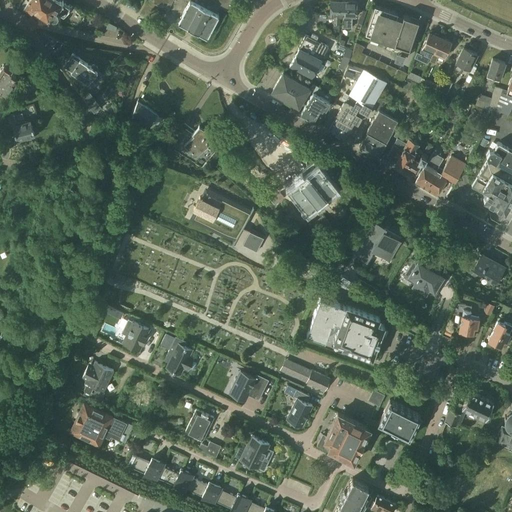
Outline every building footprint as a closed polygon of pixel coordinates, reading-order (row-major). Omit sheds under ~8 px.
[(63,2),(60,0),(24,0),(22,3),(24,5),(31,10),(33,8),(48,18),(50,15),(53,17),(56,16),(58,14),(58,13),(59,12),(63,15),(66,13),(67,11),(68,9),(69,6),(63,2)] [(152,0),(168,9),(169,7),(181,14),(177,20),(207,36),(219,13),(216,12),(220,5),(229,10),(233,0),(152,0)] [(343,0),(337,0),(330,0),(330,14),(333,15),(332,29),(339,29),(340,15),(343,15),(343,0)] [(355,16),(355,14),(359,12),(359,5),(356,2),(356,1),(343,0),(343,15),(342,26),(351,27),(352,16),(355,16)] [(374,5),(365,33),(398,44),(394,57),(402,60),(407,47),(409,48),(419,19),(404,14),(403,17),(397,15),(398,13),(374,5)] [(302,29),(307,18),(301,15),(295,26),(302,29)] [(335,38),(338,34),(332,30),(329,34),(335,38)] [(422,46),(419,53),(430,58),(433,51),(440,36),(429,31),(422,46)] [(306,34),(296,53),(306,59),(310,61),(316,48),(320,41),(316,39),(318,36),(312,33),(311,36),(306,34)] [(430,58),(429,61),(435,64),(439,54),(445,56),(451,41),(440,36),(433,51),(430,58)] [(308,65),(304,73),(312,77),(316,69),(320,72),(322,71),(325,66),(324,64),(319,62),(324,53),(328,45),(320,41),(316,48),(310,61),(306,59),(304,63),(308,65)] [(355,42),(353,48),(361,51),(364,45),(355,42)] [(470,68),(477,53),(463,46),(456,61),(453,68),(460,71),(463,65),(470,68)] [(339,68),(345,70),(352,49),(346,47),(339,68)] [(64,64),(63,66),(88,83),(91,78),(95,81),(97,80),(101,74),(101,72),(97,70),(98,68),(97,66),(94,64),(92,64),(92,65),(72,52),(71,54),(68,52),(62,62),(64,64)] [(296,53),(290,65),(304,73),(308,65),(304,63),(306,59),(296,53)] [(500,79),(506,62),(492,57),(486,74),(487,74),(486,77),(499,81),(500,78),(500,79)] [(348,93),(328,128),(346,138),(347,135),(355,121),(357,123),(364,112),(368,114),(372,107),(372,106),(387,80),(388,77),(386,76),(384,79),(363,67),(350,59),(344,71),(357,78),(359,73),(364,76),(353,96),(348,93)] [(16,78),(16,76),(10,72),(12,69),(3,63),(0,68),(0,87),(2,89),(1,91),(5,93),(6,93),(12,85),(17,88),(20,83),(15,80),(16,78)] [(298,106),(309,87),(283,72),(273,89),(285,96),(284,98),(298,106)] [(421,76),(414,73),(412,79),(418,82),(421,76)] [(501,111),(511,114),(511,75),(507,90),(502,89),(495,111),(500,112),(501,111)] [(435,89),(438,84),(421,77),(419,82),(435,89)] [(447,94),(452,82),(441,77),(438,84),(435,89),(447,94)] [(405,79),(402,86),(416,93),(420,83),(412,80),(411,81),(405,79)] [(495,111),(502,89),(502,88),(495,86),(487,108),(495,111)] [(83,96),(82,97),(94,112),(101,107),(89,91),(83,96)] [(325,108),(329,101),(313,91),(300,112),(313,119),(320,108),(322,109),(323,107),(325,108)] [(158,113),(137,100),(134,111),(133,111),(131,113),(133,114),(150,125),(158,113)] [(397,119),(379,109),(374,117),(373,116),(365,131),(367,132),(359,146),(376,155),(380,148),(381,149),(397,119)] [(17,123),(14,113),(9,115),(12,125),(13,125),(17,139),(35,134),(35,133),(39,132),(37,125),(33,125),(31,119),(17,123)] [(208,132),(199,125),(192,135),(193,136),(185,145),(196,157),(210,144),(214,147),(220,139),(209,131),(208,132)] [(393,135),(397,137),(387,155),(400,163),(413,140),(414,140),(408,136),(405,141),(401,139),(406,130),(399,126),(393,135)] [(465,135),(463,141),(471,145),(473,139),(465,135)] [(488,140),(483,137),(480,143),(485,146),(488,140)] [(421,167),(428,154),(415,147),(418,143),(413,140),(400,163),(414,171),(417,165),(421,167)] [(429,152),(431,149),(433,145),(433,144),(428,142),(424,149),(429,152)] [(477,176),(471,186),(483,193),(484,198),(483,200),(505,213),(509,205),(510,206),(511,203),(511,149),(499,142),(497,142),(496,144),(493,148),(493,149),(489,150),(486,155),(487,159),(477,176)] [(415,181),(426,187),(439,165),(444,157),(433,151),(426,163),(415,181)] [(455,182),(466,163),(451,155),(444,168),(439,165),(426,187),(437,194),(447,177),(455,182)] [(315,167),(313,164),(289,183),(291,186),(290,187),(308,209),(311,213),(324,202),(321,198),(335,187),(317,165),(315,167)] [(197,210),(194,217),(212,227),(216,229),(216,228),(215,228),(216,226),(223,230),(222,232),(222,231),(222,232),(225,234),(226,234),(236,239),(237,240),(243,227),(251,212),(250,212),(207,191),(203,198),(201,196),(200,196),(194,208),(194,209),(197,210)] [(322,215),(313,223),(321,231),(330,224),(322,215)] [(393,253),(401,237),(373,221),(355,252),(358,253),(357,255),(366,261),(373,249),(384,255),(387,249),(393,253)] [(250,230),(243,244),(256,251),(263,237),(250,230)] [(490,262),(480,256),(473,270),(495,283),(504,268),(491,260),(490,262)] [(436,290),(444,278),(436,273),(437,270),(421,261),(420,263),(415,261),(411,267),(413,268),(412,271),(413,271),(409,277),(416,282),(414,284),(425,291),(427,288),(432,291),(434,289),(436,290)] [(123,284),(126,277),(116,273),(113,280),(123,284)] [(341,273),(337,283),(345,287),(350,278),(341,273)] [(320,296),(305,335),(324,342),(329,328),(334,330),(336,324),(339,325),(333,342),(333,343),(334,343),(342,346),(342,347),(341,348),(342,348),(371,358),(372,358),(373,357),(376,349),(381,335),(381,334),(384,326),(384,325),(383,325),(377,323),(379,319),(379,318),(380,317),(379,317),(347,305),(346,304),(346,306),(320,296)] [(490,315),(495,305),(488,302),(483,312),(490,315)] [(455,303),(451,313),(462,315),(459,330),(473,333),(474,327),(477,327),(478,318),(479,316),(470,314),(471,306),(455,303)] [(149,328),(133,320),(133,321),(128,319),(123,329),(128,331),(122,342),(139,350),(142,342),(143,342),(146,336),(145,336),(149,328)] [(510,333),(511,327),(511,325),(504,322),(501,329),(495,326),(488,340),(501,346),(503,341),(506,342),(510,333)] [(0,341),(6,334),(9,330),(5,326),(1,329),(0,330),(0,341)] [(166,333),(161,344),(169,348),(166,354),(171,357),(166,366),(180,373),(183,366),(188,368),(189,367),(193,369),(196,361),(192,359),(193,357),(189,355),(192,349),(184,345),(186,341),(166,333)] [(86,379),(85,381),(89,383),(94,385),(104,365),(95,360),(93,363),(89,361),(81,377),(86,379)] [(104,390),(114,369),(104,365),(94,385),(94,387),(96,388),(97,386),(104,390)] [(312,369),(306,381),(325,389),(330,378),(312,369)] [(236,377),(229,392),(245,399),(247,394),(249,391),(252,393),(250,395),(259,399),(269,379),(256,373),(254,377),(240,370),(236,377)] [(55,380),(56,380),(61,383),(64,378),(58,375),(55,380)] [(136,381),(125,403),(140,410),(151,389),(136,381)] [(85,392),(84,394),(86,395),(89,397),(90,396),(92,391),(92,390),(94,387),(94,385),(89,383),(88,385),(86,386),(84,390),(85,392)] [(287,383),(284,390),(297,397),(287,418),(301,425),(312,404),(307,401),(310,395),(287,383)] [(384,394),(373,389),(368,400),(379,405),(384,394)] [(92,391),(90,396),(101,401),(103,396),(92,391)] [(460,424),(466,409),(485,418),(493,402),(469,391),(462,408),(460,413),(450,409),(445,423),(455,426),(456,422),(460,424)] [(389,399),(378,422),(386,426),(388,422),(392,424),(390,428),(397,432),(399,427),(403,430),(401,434),(409,438),(420,415),(419,414),(411,410),(406,407),(404,407),(399,404),(390,400),(389,399)] [(511,401),(509,408),(511,408),(511,409),(511,411),(509,412),(506,415),(504,419),(504,422),(505,425),(504,426),(505,427),(501,425),(495,440),(511,447),(511,401)] [(124,442),(132,425),(84,402),(70,431),(98,444),(102,435),(109,438),(110,436),(124,442)] [(202,440),(203,439),(214,416),(196,408),(185,430),(195,435),(194,436),(202,440)] [(326,435),(322,433),(317,445),(327,451),(328,449),(353,461),(369,427),(338,412),(326,435)] [(141,434),(136,432),(131,440),(137,443),(141,434)] [(262,458),(270,442),(250,433),(237,460),(257,469),(258,467),(264,470),(268,461),(262,458)] [(198,448),(204,451),(207,445),(201,442),(198,448)] [(157,477),(163,465),(164,462),(152,456),(150,460),(133,452),(127,465),(156,478),(157,477)] [(179,472),(163,465),(157,477),(185,490),(185,489),(192,476),(193,473),(181,468),(179,472)] [(208,483),(192,476),(185,489),(214,502),(214,500),(220,488),(221,486),(209,480),(208,483)] [(365,503),(370,492),(373,487),(352,477),(334,511),(359,511),(364,502),(365,502),(364,503),(365,503)] [(236,495),(220,488),(214,500),(239,511),(242,511),(249,500),(250,498),(238,492),(236,495)] [(370,492),(365,503),(371,506),(369,508),(377,511),(378,511),(380,510),(384,511),(391,511),(396,503),(377,494),(376,495),(370,492)] [(265,507),(249,500),(242,511),(277,511),(278,511),(266,505),(265,507)]
